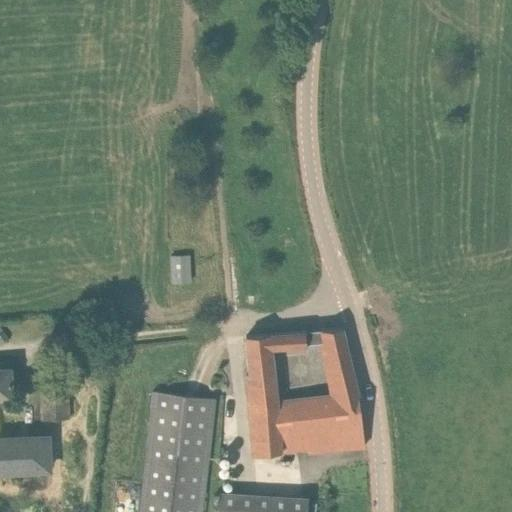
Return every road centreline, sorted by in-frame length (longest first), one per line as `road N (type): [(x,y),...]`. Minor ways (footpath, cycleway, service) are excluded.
road 1 (tertiary): [(346,299),(320,223),(305,134),(316,0)]
road 2 (tertiary): [(381,511),(373,409),(346,299)]
